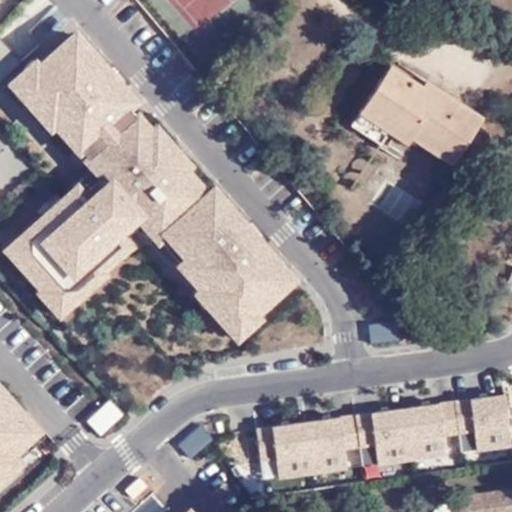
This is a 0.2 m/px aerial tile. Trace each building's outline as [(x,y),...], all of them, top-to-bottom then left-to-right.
[(147,236),(237,335),(269,307),(264,302),(304,269),(275,236),(217,170),(211,176),(194,159),(199,155),(160,111),(157,115),(148,105),(141,98),(137,101),(135,99),(145,90),(80,14),(42,47),(40,45),(8,72),(91,162),(75,176),(4,238),(65,303),(147,236)] [(4,32),(0,35),(0,76),(24,58),(4,32)] [(393,126),(387,135),(404,145),(407,141),(451,166),(479,119),(437,93),(433,99),(385,70),(376,87),(385,92),(373,113),(393,126)] [(378,149),(387,135),(393,126),(373,113),(385,92),(376,87),(350,133),(378,149)] [(0,153),(11,145),(0,130),(0,153)] [(511,262),(503,284),(511,287),(511,262)] [(370,340),(401,335),(397,315),(366,320),(370,340)] [(0,480),(31,453),(22,443),(48,421),(0,369),(0,480)] [(466,394),(436,397),(441,432),(471,428),(474,448),(510,444),(501,385),(465,391),(466,394)] [(367,408),(337,411),(342,445),(371,441),(373,460),(444,453),(441,432),(436,397),(435,395),(366,404),(367,408)] [(96,429),(125,415),(115,397),(87,411),(96,429)] [(266,422),(253,423),(256,457),(272,457),(274,469),(345,464),(342,445),(337,411),(337,409),(266,417),(266,422)] [(191,455),(213,435),(201,421),(178,441),(191,455)] [(511,511),(511,493),(453,503),(455,511),(511,511)] [(189,511),(180,502),(168,511),(189,511)]
